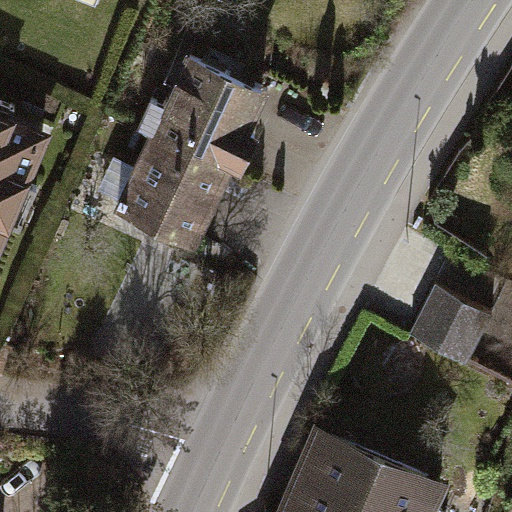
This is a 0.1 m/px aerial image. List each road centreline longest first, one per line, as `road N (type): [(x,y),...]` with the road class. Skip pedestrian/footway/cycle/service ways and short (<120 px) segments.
road 1 (secondary): [(228,443),(427,60),(468,0)]
road 2 (residential): [(228,443),(0,403)]
